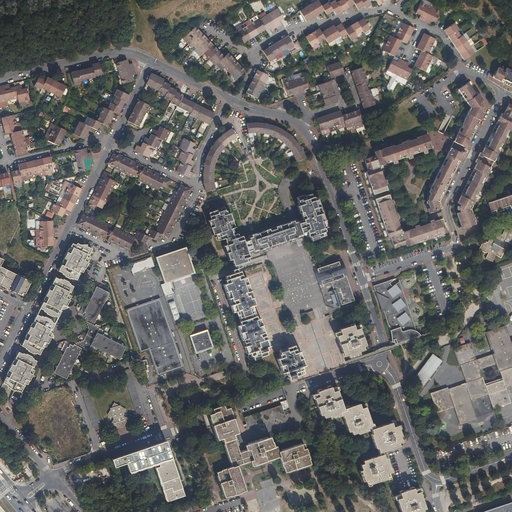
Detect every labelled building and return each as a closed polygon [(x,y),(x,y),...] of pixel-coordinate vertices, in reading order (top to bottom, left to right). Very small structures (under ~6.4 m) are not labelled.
[(317,0),(312,4),(318,14),(324,11),(322,6),(317,0)] [(340,0),(336,3),(342,11),(348,7),(344,0),(340,0)] [(352,0),(354,4),(358,10),(364,6),(360,0),(352,0)] [(360,0),(364,6),(365,8),(372,4),(368,0),(360,0)] [(329,4),(333,11),(336,15),(342,11),(336,3),(335,1),(329,4)] [(322,6),(324,11),(327,15),(333,11),(329,4),(328,2),(322,6)] [(421,2),(416,13),(421,15),(419,19),(424,21),(431,7),(421,2)] [(306,7),(312,18),(318,14),(312,4),(306,7)] [(306,7),(300,11),(306,22),(312,18),(306,7)] [(431,7),(424,21),(429,24),(431,20),(435,23),(437,19),(441,12),(431,7)] [(268,14),(277,28),(281,25),(279,21),(284,19),(278,8),(268,14)] [(259,20),(265,30),(270,27),(272,31),(277,28),(268,14),(259,20)] [(251,24),(258,34),(265,30),(259,20),(259,19),(256,15),(249,20),(251,24)] [(363,31),(364,33),(370,29),(365,21),(363,18),(357,22),(363,31)] [(351,26),(356,35),(363,31),(357,22),(351,26)] [(399,30),(410,36),(414,28),(403,23),(399,30)] [(454,23),(450,26),(444,30),(448,36),(456,30),(459,29),(454,23)] [(245,28),(251,38),(258,34),(251,24),(245,28)] [(340,36),(341,38),(347,34),(345,30),(341,24),(335,27),(340,36)] [(238,32),(237,32),(244,43),(251,38),(245,28),(243,25),(236,29),(238,32)] [(340,36),(335,27),(334,25),(327,29),(334,40),(340,36)] [(347,34),(351,40),(357,37),(356,35),(351,26),(345,30),(347,34)] [(192,42),(201,33),(196,27),(186,35),(192,42)] [(325,39),(321,33),(319,28),(312,33),(319,43),(325,39)] [(334,40),(327,29),(321,33),(325,39),(328,43),(334,40)] [(395,38),(402,41),(407,43),(410,36),(399,30),(395,38)] [(456,30),(448,36),(452,42),(461,37),(456,30)] [(198,47),(207,39),(201,33),(192,42),(198,47)] [(319,43),(312,33),(306,37),(312,47),(319,43)] [(424,33),(420,41),(432,47),(436,39),(424,33)] [(188,45),(192,42),(186,35),(182,39),(188,45)] [(387,43),(398,49),(402,41),(395,38),(390,35),(387,43)] [(461,37),(452,42),(456,48),(467,41),(463,35),(461,37)] [(294,47),(293,44),(288,36),(282,40),(287,48),(288,50),(294,47)] [(203,54),(213,45),(207,39),(198,47),(203,54)] [(287,48),(282,40),(275,44),(281,52),(287,48)] [(432,47),(420,41),(417,48),(422,51),(428,54),(432,47)] [(467,41),(456,48),(460,54),(471,47),(467,41)] [(194,51),(198,47),(192,42),(188,45),(194,51)] [(383,50),(394,56),(398,49),(387,43),(383,50)] [(281,52),(275,44),(269,47),(274,56),(281,52)] [(209,60),(219,51),(213,45),(203,54),(209,60)] [(200,57),(203,54),(198,47),(194,51),(200,57)] [(274,56),(269,47),(263,51),(269,62),(275,58),(274,56)] [(471,47),(460,54),(464,60),(475,53),(471,47)] [(219,62),(224,57),(219,51),(209,60),(215,66),(216,65),(219,62)] [(428,54),(422,51),(418,58),(429,64),(433,56),(428,54)] [(222,71),(225,68),(234,59),(228,53),(224,57),(219,62),(216,65),(222,71)] [(397,75),(404,61),(399,58),(397,62),(392,60),(387,70),(397,75)] [(429,64),(418,58),(414,66),(426,71),(429,64)] [(225,68),(230,74),(240,65),(234,59),(225,68)] [(127,60),(116,63),(119,74),(134,68),(133,63),(129,65),(127,60)] [(407,80),(412,69),(407,67),(409,63),(404,61),(397,75),(407,80)] [(99,62),(92,64),(93,67),(95,76),(102,75),(99,62)] [(333,64),(337,76),(344,74),(343,70),(340,62),(333,64)] [(329,74),(331,78),(337,76),(333,64),(327,66),(329,74)] [(236,80),(246,71),(240,65),(230,74),(236,80)] [(95,76),(93,67),(85,69),(88,79),(95,77),(95,76)] [(365,75),(362,67),(351,71),(353,79),(365,75)] [(511,70),(506,68),(505,70),(499,67),(493,77),(500,81),(501,78),(511,83),(511,70)] [(134,68),(119,74),(123,84),(134,80),(132,75),(136,74),(134,68)] [(88,79),(85,69),(78,71),(80,81),(88,79)] [(269,76),(264,73),(257,70),(254,78),(265,83),(269,76)] [(71,72),(74,85),(81,83),(80,81),(78,71),(71,72)] [(152,88),(158,76),(151,73),(146,85),(152,88)] [(365,75),(353,79),(356,86),(365,83),(367,82),(365,75)] [(405,84),(407,80),(397,75),(395,80),(405,84)] [(159,91),(163,81),(164,80),(158,76),(152,88),(159,91)] [(300,95),(305,93),(303,89),(309,88),(307,82),(305,76),(294,80),(300,95)] [(34,86),(41,90),(41,88),(46,80),(39,77),(34,86)] [(41,88),(48,91),(54,80),(47,77),(46,80),(41,88)] [(262,91),(265,83),(254,78),(250,85),(262,91)] [(54,80),(48,91),(54,95),(60,83),(54,80)] [(294,97),(300,95),(294,80),(284,83),(288,95),(293,93),(294,97)] [(165,96),(170,87),(170,85),(163,81),(159,91),(158,92),(165,96)] [(316,86),(318,93),(321,92),(332,88),(330,81),(316,86)] [(66,87),(60,83),(54,95),(61,98),(62,95),(66,87)] [(365,83),(356,86),(358,93),(368,90),(365,83)] [(475,95),(467,83),(458,89),(470,108),(453,141),(465,147),(464,149),(468,151),(469,147),(468,146),(470,141),(468,139),(478,119),(480,121),(484,113),(481,111),(481,109),(484,109),(483,105),(480,105),(480,102),(483,100),(479,93),(475,95)] [(9,84),(3,85),(7,101),(18,98),(15,87),(10,88),(9,84)] [(15,87),(18,98),(20,106),(30,104),(27,88),(21,89),(21,85),(15,87)] [(258,98),(262,91),(250,85),(246,93),(258,98)] [(171,101),(176,92),(177,90),(170,87),(165,96),(164,98),(171,101)] [(321,92),(323,99),(335,96),(332,88),(321,92)] [(116,97),(125,101),(128,95),(117,89),(114,96),(116,97)] [(368,90),(358,93),(361,101),(372,97),(370,90),(368,90)] [(177,106),(182,97),(183,95),(176,92),(171,101),(170,103),(177,106)] [(325,106),(337,102),(335,96),(323,99),(325,106)] [(112,104),(122,108),(125,101),(116,97),(112,104)] [(184,110),(189,101),(182,97),(177,106),(184,110)] [(372,97),(361,101),(363,108),(375,104),(372,97)] [(149,105),(145,103),(138,100),(135,107),(146,112),(149,105)] [(191,113),(196,104),(189,101),(184,110),(191,113)] [(115,113),(119,114),(122,108),(112,104),(110,103),(107,109),(115,113)] [(196,118),(202,107),(196,104),(191,113),(190,115),(196,118)] [(482,153),(479,152),(478,156),(482,157),(483,156),(494,162),(511,125),(511,105),(509,104),(504,114),(502,113),(498,121),(500,122),(487,149),(485,148),(482,153)] [(111,119),(115,113),(107,109),(104,107),(100,114),(111,119)] [(135,107),(131,114),(142,120),(146,112),(135,107)] [(203,122),(208,110),(202,107),(196,118),(203,122)] [(203,122),(209,125),(215,113),(208,110),(203,122)] [(344,123),(342,116),(340,110),(332,113),(338,129),(346,126),(344,123)] [(362,123),(358,110),(350,113),(354,125),(362,123)] [(338,129),(332,113),(324,116),(330,132),(338,129)] [(346,128),(354,125),(350,113),(342,116),(344,123),(346,128)] [(111,119),(100,114),(97,121),(100,123),(108,127),(111,119)] [(131,114),(128,121),(139,127),(142,120),(131,114)] [(11,116),(1,118),(3,126),(16,123),(14,115),(11,116)] [(330,132),(324,116),(316,119),(321,131),(322,135),(330,132)] [(87,125),(91,127),(97,130),(100,123),(97,121),(91,118),(87,125)] [(76,127),(88,133),(91,127),(87,125),(79,121),(76,127)] [(16,123),(3,126),(5,134),(11,133),(18,131),(22,130),(20,122),(16,123)] [(264,133),(265,124),(257,122),(256,123),(256,132),(264,133)] [(48,131),(62,138),(66,131),(52,123),(48,131)] [(256,132),(256,123),(247,123),(248,133),(256,132)] [(271,135),(275,126),(265,124),(264,133),(271,135)] [(160,126),(159,128),(157,131),(154,129),(151,134),(162,140),(165,142),(170,132),(160,126)] [(278,139),(283,130),(275,126),(271,135),(278,139)] [(73,134),(84,139),(88,133),(76,127),(73,134)] [(236,138),(237,138),(232,129),(224,134),(230,142),(236,138)] [(11,133),(12,140),(24,138),(23,130),(22,130),(18,131),(11,133)] [(284,143),(291,135),(283,130),(278,139),(284,143)] [(44,138),(59,146),(62,138),(48,131),(44,138)] [(174,133),(170,132),(165,142),(169,143),(174,133)] [(162,140),(151,134),(149,139),(145,138),(143,142),(153,148),(157,150),(162,140)] [(230,142),(224,134),(217,140),(224,147),(230,142)] [(379,166),(432,148),(427,134),(374,152),(375,155),(364,159),(368,170),(365,171),(373,194),(387,189),(379,166)] [(289,149),(297,142),(291,135),(284,143),(289,149)] [(12,140),(14,148),(26,145),(24,138),(12,140)] [(182,150),(193,155),(196,150),(192,148),(194,144),(184,138),(179,148),(182,150)] [(224,147),(217,140),(211,147),(220,153),(224,147)] [(153,148),(143,142),(140,147),(137,145),(134,151),(149,158),(153,148)] [(293,155),(302,150),(297,142),(289,149),(286,151),(290,157),(293,155)] [(14,148),(16,156),(28,153),(26,145),(14,148)] [(220,153),(211,147),(207,156),(217,159),(220,153)] [(87,153),(86,148),(74,151),(77,161),(92,158),(91,152),(87,153)] [(463,156),(464,157),(466,153),(463,152),(462,153),(450,148),(428,192),(430,193),(426,201),(429,208),(427,209),(428,213),(440,209),(437,201),(457,160),(460,162),(463,156)] [(181,161),(192,167),(194,162),(191,160),(193,155),(182,150),(178,160),(181,161)] [(296,162),(306,158),(302,150),(293,155),(296,162)] [(123,156),(118,154),(117,156),(113,154),(109,163),(115,167),(114,168),(135,179),(142,165),(139,164),(138,166),(136,165),(137,163),(132,160),(131,162),(130,162),(131,160),(125,157),(124,159),(122,158),(123,156)] [(217,159),(207,156),(205,165),(214,167),(217,159)] [(54,169),(51,157),(42,159),(46,171),(54,169)] [(79,172),(91,170),(90,164),(94,163),(92,158),(77,161),(79,172)] [(46,171),(42,159),(34,161),(37,173),(46,171)] [(459,227),(461,231),(464,230),(464,228),(475,224),(471,209),(491,168),(480,162),(480,160),(477,159),(475,162),(477,163),(474,169),(476,170),(463,197),(461,195),(457,203),(460,204),(460,206),(457,206),(457,210),(460,210),(460,212),(457,213),(461,225),(461,227),(459,227)] [(26,162),(30,179),(38,177),(37,173),(34,161),(26,162)] [(181,161),(176,171),(191,179),(193,173),(190,172),(192,167),(181,161)] [(22,181),(30,179),(26,162),(18,164),(19,169),(21,177),(22,181)] [(205,165),(203,174),(213,174),(214,167),(205,165)] [(148,168),(145,167),(138,180),(159,190),(161,185),(167,188),(171,181),(165,178),(164,179),(160,177),(161,175),(156,172),(155,175),(153,174),(154,172),(149,169),(148,171),(147,170),(148,168)] [(11,171),(14,184),(22,182),(22,181),(21,177),(19,169),(11,171)] [(2,187),(10,185),(7,172),(0,174),(0,177),(1,182),(2,187)] [(90,200),(87,206),(94,209),(96,206),(103,209),(116,182),(109,179),(111,175),(104,172),(101,178),(103,179),(103,180),(100,179),(98,185),(100,186),(99,187),(97,186),(94,192),(96,193),(96,194),(94,193),(91,198),(93,199),(92,201),(90,200)] [(203,174),(204,183),(214,182),(213,174),(203,174)] [(78,197),(82,189),(73,185),(65,181),(61,188),(66,191),(78,197)] [(204,183),(206,192),(216,189),(214,182),(204,183)] [(190,189),(181,185),(177,191),(175,190),(155,231),(150,229),(146,236),(138,232),(135,238),(114,228),(108,241),(111,242),(112,240),(113,241),(112,243),(118,246),(119,244),(120,244),(119,246),(124,249),(125,247),(130,249),(135,239),(142,242),(143,246),(139,247),(142,254),(149,251),(147,244),(145,243),(147,239),(149,240),(150,237),(158,241),(160,237),(162,238),(163,235),(168,238),(169,235),(167,234),(168,233),(170,234),(173,228),(171,227),(172,226),(174,227),(176,222),(174,221),(175,219),(177,220),(180,214),(178,213),(179,212),(180,213),(183,208),(181,207),(182,205),(184,206),(186,201),(185,200),(185,198),(187,199),(190,194),(188,193),(190,189)] [(63,198),(74,204),(78,197),(66,191),(63,198)] [(297,240),(303,238),(301,232),(306,231),(308,237),(310,236),(311,240),(325,235),(324,231),(325,231),(324,228),(328,226),(319,198),(315,200),(314,196),(312,197),(311,194),(305,196),(304,195),(297,197),(298,202),(297,202),(303,221),(298,223),(297,219),(293,221),(248,236),(249,238),(243,240),(242,236),(239,237),(238,233),(233,235),(231,232),(233,231),(232,228),(235,227),(231,213),(227,214),(226,210),(225,211),(224,208),(210,212),(211,215),(210,216),(211,219),(207,221),(212,235),(216,233),(217,237),(216,237),(217,239),(218,240),(226,238),(227,241),(226,241),(227,245),(223,246),(228,260),(231,259),(233,262),(234,262),(236,268),(232,270),(234,273),(228,275),(226,275),(226,276),(227,279),(226,279),(225,280),(227,283),(226,283),(222,284),(232,312),(235,311),(240,324),(236,326),(245,354),(247,353),(249,356),(247,357),(248,359),(249,360),(266,354),(265,351),(267,350),(266,347),(269,346),(260,318),(256,319),(255,316),(254,316),(251,309),(253,309),(252,305),(255,304),(246,277),(242,278),(239,267),(241,267),(240,263),(247,261),(246,258),(249,257),(248,253),(253,251),(254,254),(265,251),(285,244),(297,240)] [(491,214),(511,206),(511,194),(488,203),(491,214)] [(448,232),(444,223),(443,218),(440,220),(402,232),(389,195),(375,199),(388,237),(390,237),(394,248),(406,244),(406,247),(444,233),(448,232)] [(66,209),(70,212),(74,204),(63,198),(63,199),(59,206),(66,209)] [(50,211),(56,214),(62,217),(66,209),(59,206),(55,204),(54,203),(50,211)] [(83,226),(82,228),(87,230),(88,228),(89,229),(88,231),(94,234),(95,232),(97,233),(96,235),(101,237),(102,235),(103,236),(102,238),(105,240),(112,226),(91,216),(90,218),(83,215),(79,224),(83,226)] [(53,229),(52,221),(40,221),(40,230),(53,229)] [(511,224),(507,227),(508,228),(506,230),(504,230),(502,235),(505,237),(503,240),(506,241),(511,244),(511,224)] [(40,238),(53,237),(53,229),(40,230),(40,238)] [(486,258),(492,261),(495,255),(501,258),(505,249),(503,248),(506,241),(503,240),(505,237),(495,232),(492,237),(491,236),(487,242),(483,240),(479,249),(486,253),(486,252),(488,253),(486,258)] [(41,246),(54,246),(53,237),(40,238),(41,246)] [(309,255),(305,243),(303,238),(297,240),(285,244),(265,251),(299,351),(303,364),(306,373),(337,362),(344,360),(343,356),(335,332),(331,320),(337,318),(338,318),(339,314),(341,311),(329,314),(320,287),(314,269),(313,267),(311,261),(311,260),(316,258),(315,255),(310,256),(309,255)] [(86,246),(87,244),(76,245),(74,248),(73,247),(72,250),(69,248),(62,262),(63,263),(58,271),(63,274),(65,275),(65,276),(70,279),(71,278),(73,279),(73,278),(77,280),(81,272),(83,273),(90,259),(88,257),(92,249),(86,246)] [(170,281),(194,273),(186,246),(155,257),(164,283),(160,284),(164,296),(173,292),(170,281)] [(132,273),(154,266),(151,257),(129,264),(132,273)] [(13,293),(16,295),(17,293),(24,297),(31,282),(20,276),(21,274),(18,273),(17,275),(0,266),(3,260),(0,258),(0,284),(13,291),(13,293)] [(341,258),(313,267),(314,269),(317,269),(338,261),(342,260),(341,258)] [(347,275),(342,260),(338,261),(352,301),(354,301),(346,276),(347,275)] [(338,261),(317,269),(322,284),(331,281),(333,290),(329,291),(334,307),(352,301),(338,261)] [(317,269),(314,269),(320,287),(323,286),(322,284),(317,269)] [(61,279),(60,279),(56,277),(52,286),(51,286),(44,300),(40,309),(44,311),(44,312),(50,314),(50,313),(52,315),(61,312),(63,309),(69,307),(67,306),(72,296),(69,295),(74,286),(70,284),(71,284),(68,283),(69,282),(64,279),(63,280),(61,279)] [(402,297),(400,290),(396,284),(393,287),(390,283),(392,282),(390,281),(373,286),(375,293),(376,293),(377,293),(378,293),(384,296),(386,297),(384,302),(382,301),(380,300),(384,312),(388,322),(388,323),(389,324),(389,325),(390,326),(391,326),(390,328),(394,343),(418,335),(418,334),(415,335),(409,316),(405,311),(407,310),(405,303),(401,298),(402,297)] [(94,324),(109,293),(97,287),(83,314),(85,315),(84,317),(85,317),(85,319),(94,324)] [(157,376),(183,367),(160,298),(125,310),(140,353),(148,350),(157,376)] [(42,316),(41,317),(37,315),(33,323),(26,337),(22,346),(26,348),(26,349),(28,350),(28,351),(33,354),(34,353),(36,354),(36,353),(40,355),(44,346),(46,347),(51,338),(53,338),(51,332),(52,330),(49,321),(47,320),(48,319),(42,316)] [(415,335),(418,334),(412,317),(410,318),(409,316),(415,335)] [(341,329),(337,318),(331,320),(335,332),(340,331),(339,329),(341,329)] [(76,344),(89,350),(91,345),(120,360),(126,347),(97,333),(99,328),(87,322),(86,324),(88,324),(87,326),(89,327),(88,328),(90,329),(83,342),(82,341),(81,342),(79,342),(78,343),(77,342),(76,344)] [(360,325),(359,324),(353,326),(352,323),(349,324),(349,326),(341,329),(339,329),(340,331),(335,332),(343,356),(348,354),(349,357),(359,354),(358,351),(363,349),(362,345),(359,337),(362,336),(359,327),(361,327),(360,325)] [(511,342),(511,343),(505,325),(485,332),(491,350),(492,349),(494,354),(476,359),(470,342),(453,348),(459,365),(460,365),(466,383),(448,389),(447,387),(430,393),(437,413),(454,408),(460,425),(477,419),(471,400),(488,395),(493,409),(510,403),(506,389),(511,386),(511,342)] [(195,353),(213,347),(207,329),(189,335),(195,353)] [(66,379),(82,348),(72,344),(71,346),(70,345),(69,346),(68,346),(54,373),(66,379)] [(303,364),(299,351),(296,352),(295,349),(294,349),(293,345),(279,350),(280,353),(279,354),(280,357),(277,358),(282,373),(285,372),(286,375),(287,374),(288,378),(302,374),(301,370),(302,369),(301,365),(303,364)] [(18,391),(21,392),(25,384),(28,385),(35,371),(32,369),(37,361),(33,359),(34,358),(32,357),(32,356),(27,354),(26,355),(24,353),(23,354),(19,352),(15,361),(14,360),(7,375),(8,375),(3,383),(8,386),(7,387),(10,388),(10,389),(15,392),(15,391),(17,392),(18,391)] [(422,387),(442,361),(433,354),(413,379),(422,387)] [(124,377),(137,415),(144,413),(129,369),(122,371),(124,377)] [(143,369),(140,369),(143,378),(144,378),(145,383),(147,382),(146,377),(148,377),(146,370),(144,371),(143,369)] [(86,383),(79,385),(94,429),(101,427),(88,388),(86,383)] [(329,418),(342,414),(347,431),(350,430),(351,433),(357,432),(357,433),(367,430),(367,428),(370,427),(372,433),(370,434),(375,448),(377,447),(379,455),(362,460),(363,463),(360,464),(362,470),(359,471),(362,481),(366,480),(368,486),(371,485),(370,483),(387,478),(388,479),(391,478),(389,472),(392,471),(391,468),(389,469),(386,458),(384,458),(381,451),(398,445),(397,443),(401,441),(399,436),(400,435),(398,428),(399,427),(398,424),(392,426),(390,420),(387,421),(387,423),(373,427),(372,423),(370,423),(365,407),(366,406),(365,403),(359,405),(358,403),(348,407),(347,405),(343,407),(337,390),(338,389),(337,386),(331,388),(331,387),(317,391),(317,393),(311,395),(312,398),(314,398),(319,415),(322,414),(323,417),(328,415),(329,418)] [(281,402),(285,414),(290,413),(285,400),(281,402)] [(111,424),(117,427),(119,424),(118,424),(122,422),(125,424),(128,419),(123,416),(126,409),(114,403),(108,414),(114,418),(111,424)] [(281,407),(264,408),(265,417),(270,416),(270,415),(283,414),(283,406),(286,406),(285,403),(281,403),(281,407)] [(211,420),(212,425),(233,418),(231,413),(231,412),(229,408),(225,409),(224,407),(213,410),(214,413),(209,415),(210,419),(211,420)] [(233,418),(212,425),(217,440),(222,438),(232,466),(221,470),(221,471),(216,472),(225,497),(230,496),(241,493),(241,492),(245,490),(237,465),(250,461),(252,466),(279,457),(283,468),(284,467),(285,472),(310,464),(309,459),(305,448),(302,449),(301,444),(278,451),(277,446),(274,447),(273,442),(272,442),(270,437),(245,445),(247,450),(239,453),(233,434),(238,433),(233,418)] [(127,463),(130,472),(154,463),(160,486),(167,502),(185,495),(167,437),(129,451),(111,457),(114,467),(127,463)] [(425,508),(420,491),(421,491),(420,488),(414,489),(413,486),(409,487),(410,489),(399,492),(400,494),(394,496),(395,499),(397,499),(400,511),(423,511),(422,509),(425,508)] [(209,498),(168,511),(190,511),(212,505),(209,498)] [(511,511),(511,502),(484,511),(511,511)]
